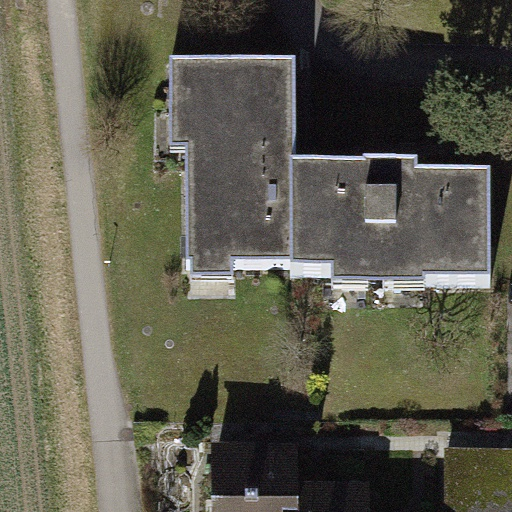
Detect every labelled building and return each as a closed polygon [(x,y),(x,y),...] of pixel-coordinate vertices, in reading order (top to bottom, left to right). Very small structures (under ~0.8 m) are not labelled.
[(292,278),(296,278),(296,175),(295,68),(172,69),(172,112),(187,112),(189,269),(292,268),(292,278)] [(365,175),(296,175),(296,278),(424,277),(424,287),(490,287),(489,182),(398,182),(398,172),(365,172),(365,175)] [(447,454),(448,486),(509,486),(509,454),(447,454)] [(293,457),(218,457),(217,511),(292,511),(293,496),(293,457)] [(448,511),(508,511),(509,486),(448,486),(448,511)] [(363,511),(364,497),(293,496),(292,511),(363,511)]
